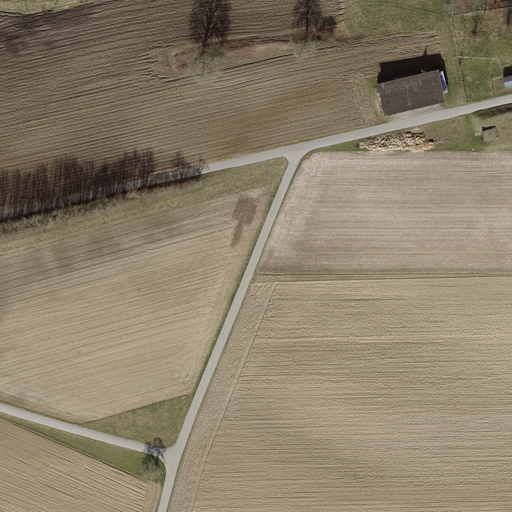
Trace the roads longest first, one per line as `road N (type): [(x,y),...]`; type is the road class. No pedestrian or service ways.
road 1 (track): [(511,101),(0,216)]
road 2 (track): [(163,511),(186,433),(304,147)]
road 3 (track): [(177,458),(0,407)]
